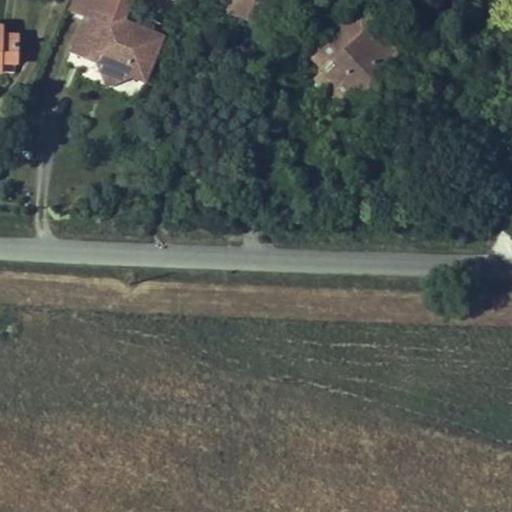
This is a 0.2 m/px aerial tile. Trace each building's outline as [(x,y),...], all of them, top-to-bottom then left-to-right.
[(85,17),(92,0),(73,0),(69,10),(85,17)] [(156,0),(92,0),(85,17),(70,52),(95,63),(98,70),(122,81),(124,76),(142,84),(162,40),(123,23),(132,0),(149,0),(156,3),(156,0)] [(234,0),(229,13),(265,28),(275,0),(234,0)] [(355,9),(308,54),(325,72),(316,80),(337,102),(340,106),(375,107),(393,90),(394,61),(384,49),(388,45),(355,9)] [(1,28),(0,27),(0,62),(0,63),(16,63),(17,36),(1,36),(1,28)] [(395,51),(388,45),(384,49),(394,61),(395,51)] [(122,81),(98,70),(105,87),(122,81)] [(337,102),(316,80),(312,93),(326,109),(339,109),(340,106),(337,102)]
